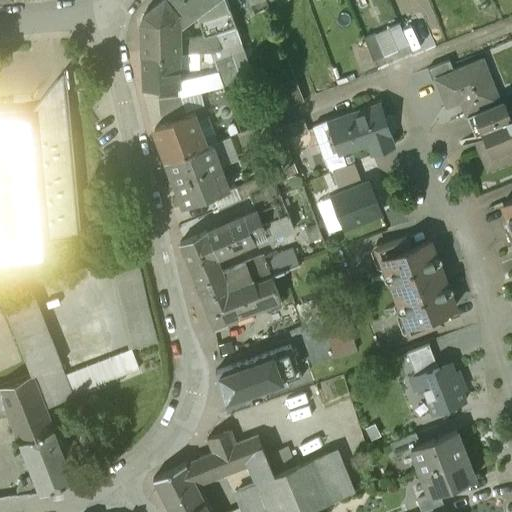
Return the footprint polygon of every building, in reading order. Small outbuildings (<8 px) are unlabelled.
[(141,52),(179,51),(178,35),(177,12),(167,0),(160,0),(144,13),(143,13),(140,21),(141,52)] [(167,0),(177,12),(182,10),(195,7),(192,0),(167,0)] [(236,28),(225,0),(207,0),(195,7),(205,34),(207,39),(215,35),(236,28)] [(267,0),(249,0),(254,11),(269,5),(267,0)] [(398,23),(388,28),(397,50),(408,46),(398,23)] [(372,60),(383,56),(375,33),(363,38),(372,60)] [(205,34),(178,35),(179,51),(211,50),(207,39),(205,34)] [(220,47),(215,35),(207,39),(211,50),(220,47)] [(143,85),(179,84),(179,51),(141,52),(143,85)] [(446,105),(460,99),(466,115),(499,101),(482,59),(435,78),(446,105)] [(26,117),(0,119),(0,257),(8,256),(41,254),(39,236),(80,232),(65,78),(55,79),(36,105),(33,106),(34,108),(26,117)] [(185,110),(180,95),(178,96),(157,98),(158,112),(185,110)] [(503,100),(499,101),(466,115),(476,138),(483,135),(493,160),(511,152),(511,109),(507,111),(503,100)] [(370,153),(394,144),(379,101),(327,119),(338,153),(367,143),(370,153)] [(0,119),(26,117),(34,108),(0,111),(0,119)] [(205,145),(193,114),(154,128),(166,160),(205,145)] [(285,134),(307,126),(304,116),(281,124),(285,134)] [(211,143),(205,145),(166,160),(175,183),(220,166),(211,143)] [(288,148),(276,153),(286,178),(297,172),(288,148)] [(340,192),(362,183),(354,162),(332,171),(340,192)] [(228,189),(220,166),(175,183),(183,206),(228,189)] [(247,195),(261,188),(257,178),(235,187),(240,198),(247,195)] [(294,188),(302,185),(300,179),(292,182),(294,188)] [(340,192),(331,195),(344,226),(380,211),(368,181),(362,183),(340,192)] [(247,195),(254,209),(260,224),(287,213),(284,207),(279,194),(275,182),(261,188),(247,195)] [(279,194),(284,207),(290,205),(285,192),(279,194)] [(511,198),(503,203),(511,226),(511,198)] [(254,209),(206,231),(217,257),(264,236),(260,224),(254,209)] [(287,213),(260,224),(264,236),(266,240),(293,229),(287,213)] [(320,238),(315,223),(305,227),(311,242),(320,238)] [(190,269),(218,258),(217,257),(206,231),(179,242),(190,269)] [(377,246),(381,258),(404,249),(400,238),(377,246)] [(404,249),(381,258),(394,291),(442,272),(429,239),(404,249)] [(265,262),(270,275),(298,264),(293,251),(265,262)] [(0,268),(8,267),(8,256),(0,257),(0,268)] [(218,258),(190,269),(202,299),(253,279),(254,281),(270,275),(265,262),(264,258),(223,272),(218,258)] [(138,266),(110,272),(128,347),(156,341),(138,266)] [(442,272),(394,291),(407,325),(429,317),(455,307),(442,272)] [(280,299),(270,275),(254,281),(253,279),(202,299),(212,325),(280,299)] [(0,297),(4,307),(33,295),(29,284),(0,295),(0,297)] [(30,374),(44,408),(73,396),(72,394),(65,374),(33,295),(4,307),(30,374)] [(429,317),(407,325),(411,336),(433,328),(429,317)] [(415,374),(418,372),(435,365),(427,344),(407,352),(415,374)] [(290,345),(215,372),(223,404),(301,378),(290,345)] [(65,374),(72,394),(127,372),(120,352),(65,374)] [(435,365),(418,372),(433,411),(464,399),(460,389),(466,387),(458,368),(453,370),(449,360),(435,365)] [(20,442),(52,429),(44,408),(30,374),(0,385),(0,408),(6,407),(20,442)] [(20,442),(40,492),(73,480),(52,429),(20,442)] [(213,453),(235,444),(229,429),(207,438),(213,453)] [(412,448),(420,470),(463,454),(454,431),(420,444),(411,447),(412,448)] [(411,447),(420,444),(415,432),(393,440),(398,454),(412,448),(411,447)] [(260,498),(231,511),(259,511),(265,509),(266,511),(302,511),(329,501),(312,459),(274,475),(258,435),(235,444),(213,453),(200,458),(208,477),(246,462),(260,498)] [(312,459),(329,501),(352,491),(334,450),(312,459)] [(429,494),(429,495),(438,492),(472,479),(463,454),(420,470),(429,494)] [(208,477),(200,458),(185,464),(191,481),(208,477)] [(185,464),(153,479),(171,511),(185,511),(203,505),(191,481),(185,464)] [(416,499),(420,511),(443,503),(438,492),(429,495),(429,494),(416,499)]
